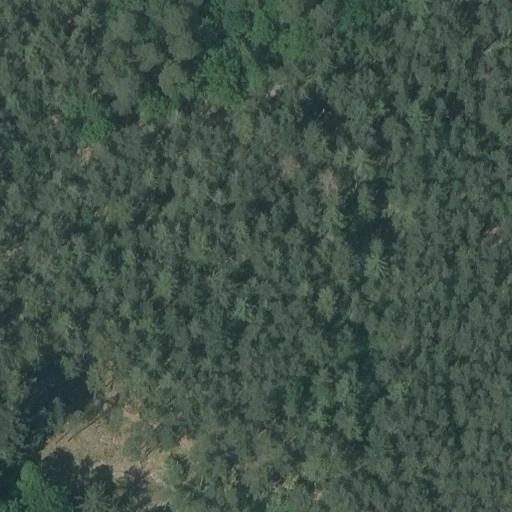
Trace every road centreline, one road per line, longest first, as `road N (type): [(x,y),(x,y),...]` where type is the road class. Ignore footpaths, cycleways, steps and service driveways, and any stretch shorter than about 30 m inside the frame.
road 1 (track): [(5,389),(11,283),(25,233),(64,161),(271,96),(387,24),(462,0)]
road 2 (track): [(511,456),(371,500),(264,487),(140,416),(5,389)]
